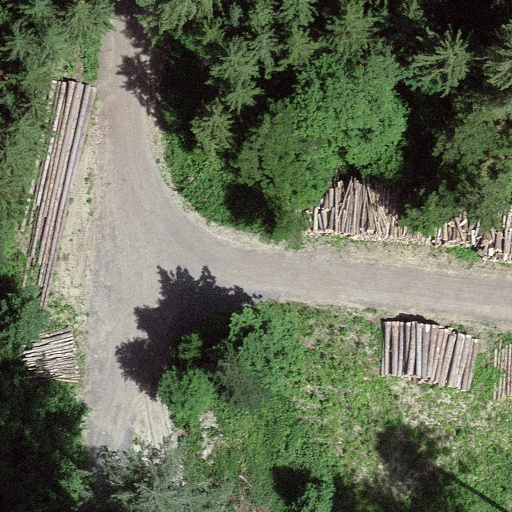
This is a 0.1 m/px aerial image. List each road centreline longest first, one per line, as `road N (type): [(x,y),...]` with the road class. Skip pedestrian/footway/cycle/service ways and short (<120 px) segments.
road 1 (track): [(129,246),(511,298)]
road 2 (track): [(158,0),(129,246)]
